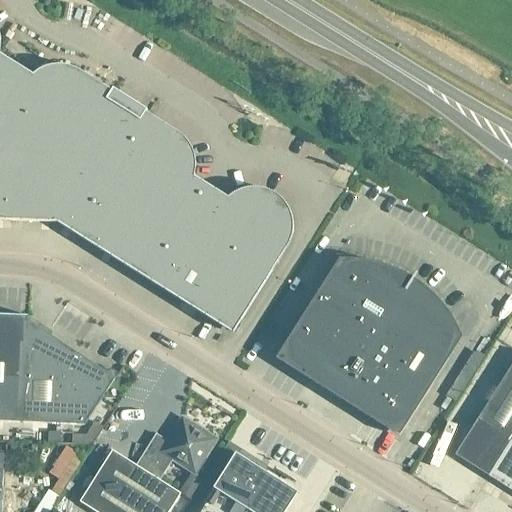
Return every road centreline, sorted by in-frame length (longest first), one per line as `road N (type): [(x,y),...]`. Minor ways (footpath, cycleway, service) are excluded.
road 1 (unknown): [(9,0),(289,173),(305,194),(300,222),(214,371)]
road 2 (unknown): [(386,479),(478,307),(468,276),(434,250),(368,233),(330,251),(239,386)]
road 3 (unclassified): [(437,511),(66,278),(0,263)]
road 4 (secondary): [(511,140),(288,0)]
